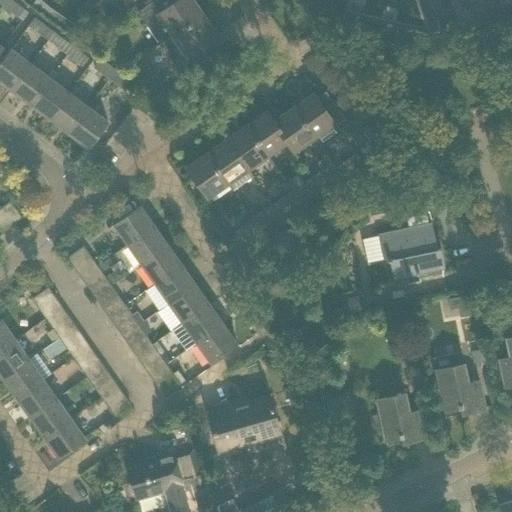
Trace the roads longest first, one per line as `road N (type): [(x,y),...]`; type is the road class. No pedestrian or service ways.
road 1 (residential): [(157,407),(262,333),(146,161)]
road 2 (residential): [(146,161),(287,61),(245,0)]
road 3 (residential): [(157,407),(38,234)]
road 4 (residential): [(157,407),(50,480),(36,473),(0,421)]
